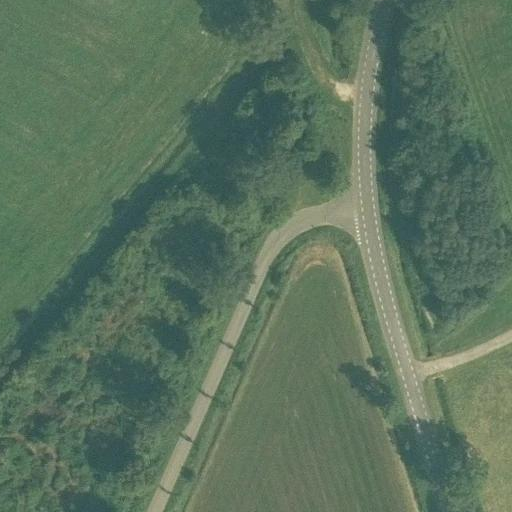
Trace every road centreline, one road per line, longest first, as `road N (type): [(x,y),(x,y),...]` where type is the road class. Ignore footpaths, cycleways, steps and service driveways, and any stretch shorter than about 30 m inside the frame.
road 1 (unclassified): [(153,511),(285,234),(313,215),(370,207)]
road 2 (tertiary): [(448,511),(382,289),(370,207)]
road 3 (tertiary): [(370,207),(366,104),(388,0)]
